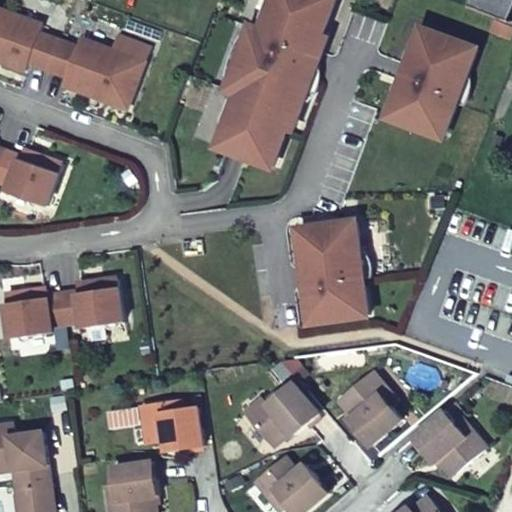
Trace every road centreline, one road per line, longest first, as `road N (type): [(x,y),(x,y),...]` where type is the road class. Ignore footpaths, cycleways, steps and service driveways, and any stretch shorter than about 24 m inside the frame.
road 1 (residential): [(152,226),(277,213),(315,178),(366,32)]
road 2 (residential): [(152,226),(161,189),(150,155),(0,97)]
road 3 (residential): [(0,245),(152,226)]
